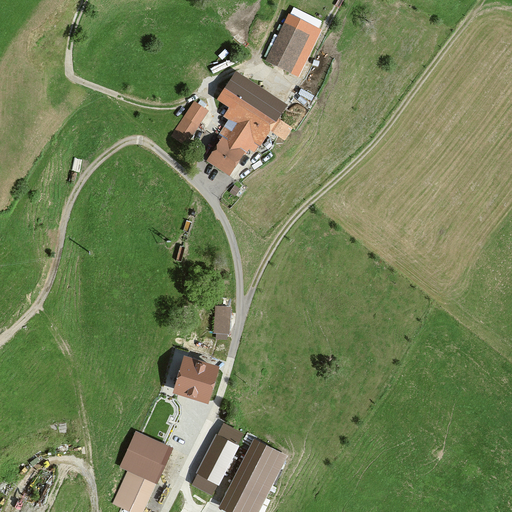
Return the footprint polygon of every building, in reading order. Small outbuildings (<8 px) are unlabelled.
[(309,34),(285,22),(265,61),(289,73),(309,34)] [(287,105),(236,71),(216,99),(229,108),(223,117),(228,120),(218,135),(222,137),(206,160),(230,176),(249,148),(254,152),(259,145),(260,146),(287,105)] [(209,111),(194,101),(172,136),(186,145),(209,111)] [(240,190),(234,186),(229,193),(235,197),(240,190)] [(216,308),(215,336),(230,336),(230,308),(216,308)] [(188,360),(175,394),(205,405),(217,372),(194,364),(202,344),(185,338),(178,357),(188,360)] [(143,511),(172,446),(136,431),(120,467),(127,470),(112,504),(131,511),(143,511)] [(247,442),(226,432),(200,482),(221,493),(247,442)] [(264,511),(292,457),(259,441),(227,505),(240,511),(264,511)]
